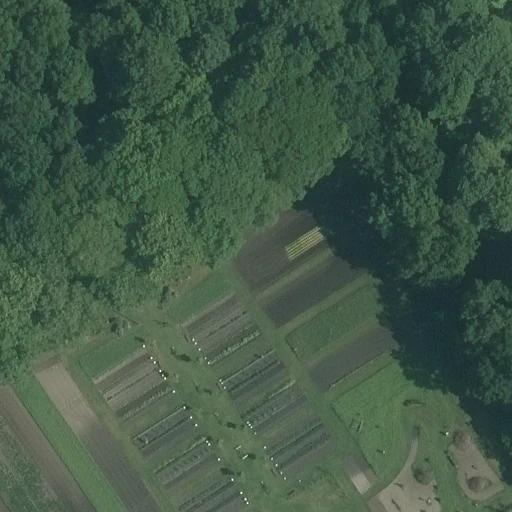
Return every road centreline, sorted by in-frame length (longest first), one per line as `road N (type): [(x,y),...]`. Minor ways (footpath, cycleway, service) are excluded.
road 1 (track): [(0,389),(319,175)]
road 2 (track): [(352,75),(511,338)]
road 3 (track): [(352,75),(103,239)]
road 4 (track): [(466,0),(352,75)]
road 5 (track): [(103,239),(0,305)]
